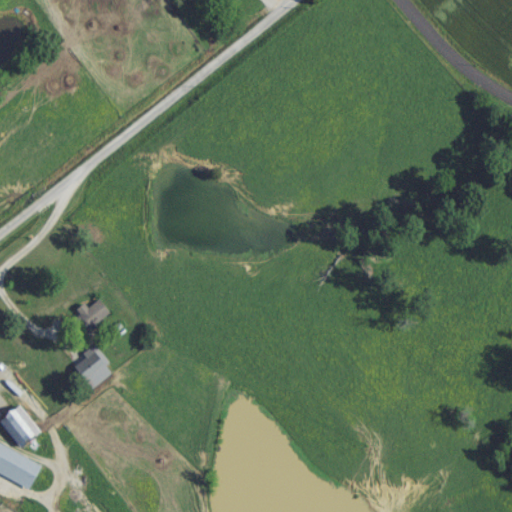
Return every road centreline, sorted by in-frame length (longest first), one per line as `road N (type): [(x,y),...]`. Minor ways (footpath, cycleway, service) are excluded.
road 1 (residential): [(0,233),(296,0)]
road 2 (residential): [(511,106),(441,56),(394,0)]
